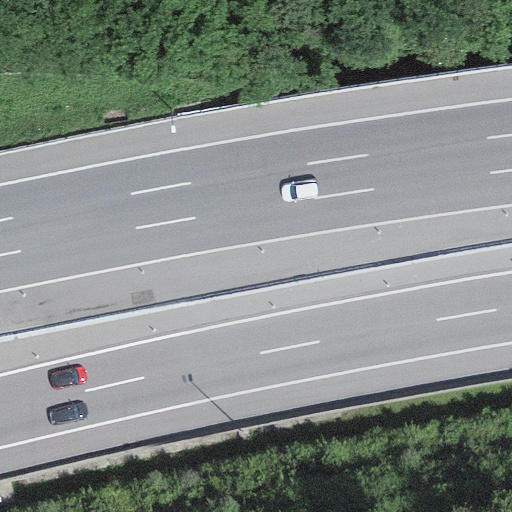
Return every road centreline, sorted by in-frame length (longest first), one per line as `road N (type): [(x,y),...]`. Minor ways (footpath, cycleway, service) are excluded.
road 1 (motorway): [(0,410),(511,306)]
road 2 (motorway): [(511,152),(0,237)]
